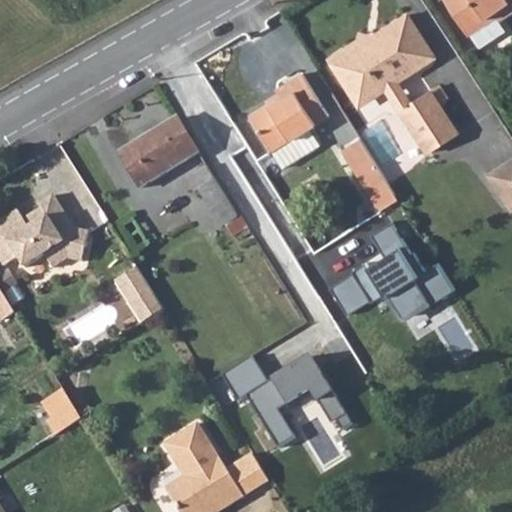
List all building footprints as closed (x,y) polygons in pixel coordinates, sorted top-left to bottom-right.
[(511,0),(445,0),(467,35),(496,17),(500,22),(511,14),(511,0)] [(329,57),(345,82),(349,80),(361,100),(386,85),(399,89),(401,74),(412,68),(415,72),(430,61),(424,50),(430,46),(409,13),(373,35),(373,45),(356,41),(329,57)] [(496,17),(470,34),(478,48),(505,31),(500,22),(496,17)] [(250,115),(273,153),(329,118),(301,74),(275,90),(281,100),(269,107),(267,104),(250,115)] [(420,141),(445,125),(437,111),(443,107),(433,92),(407,109),(417,125),(412,128),(420,141)] [(420,141),(429,154),(460,134),(443,107),(437,111),(445,125),(420,141)] [(177,119),(117,155),(139,192),(200,154),(177,119)] [(344,151),(360,176),(378,166),(362,142),(344,151)] [(511,160),(489,175),(511,210),(511,160)] [(206,165),(184,180),(193,194),(197,191),(221,229),(225,226),(232,237),(246,228),(206,165)] [(360,176),(382,212),(399,201),(378,166),(360,176)] [(88,230),(74,227),(53,193),(38,202),(41,207),(34,212),(35,215),(26,221),(24,218),(18,209),(0,219),(0,258),(4,265),(18,256),(25,266),(45,254),(53,267),(68,258),(82,260),(88,230)] [(24,218),(26,221),(35,215),(34,212),(24,218)] [(164,309),(137,267),(116,280),(142,323),(164,309)] [(0,313),(4,320),(17,313),(0,285),(0,313)] [(43,403),(54,419),(75,405),(65,389),(43,403)] [(75,405),(54,419),(49,422),(58,434),(83,419),(75,405)] [(203,422),(168,442),(188,475),(169,486),(183,511),(212,511),(213,511),(214,506),(224,500),(229,508),(247,497),(203,422)] [(222,511),(229,508),(224,500),(214,506),(213,511),(212,511),(222,511)]
